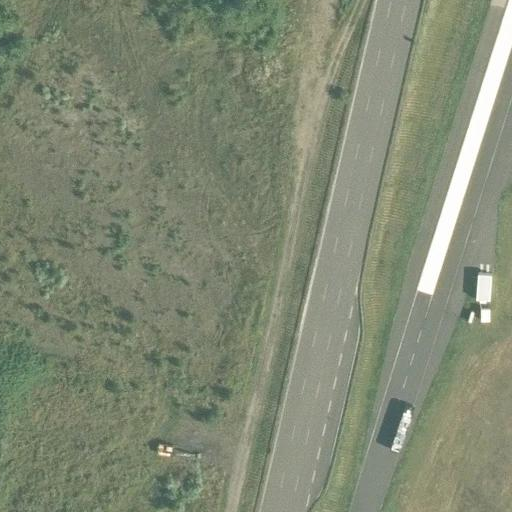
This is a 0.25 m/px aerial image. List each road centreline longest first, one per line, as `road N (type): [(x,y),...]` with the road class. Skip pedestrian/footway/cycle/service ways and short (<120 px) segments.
road 1 (unknown): [(279,511),(395,0)]
road 2 (unknown): [(362,511),(511,38)]
